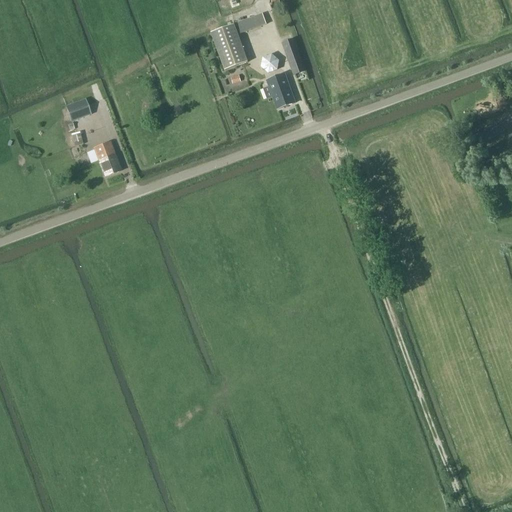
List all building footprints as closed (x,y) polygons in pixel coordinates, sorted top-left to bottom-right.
[(215,1),(214,0),(191,0),(191,1),(191,3),(192,5),(193,7),(194,9),(196,11),(198,12),(200,12),(202,13),(207,12),(209,11),(211,10),(213,8),(214,6),(215,4),(215,1)] [(247,64),(237,36),(266,26),(262,15),(210,35),(224,72),(247,64)] [(281,44),(293,77),(306,72),(294,40),(281,44)] [(263,60),(261,68),(268,74),(277,71),(278,62),(271,56),(263,60)] [(295,104),(285,76),(267,82),(278,111),(295,104)] [(240,84),(238,78),(231,81),(233,87),(240,84)] [(72,135),(81,133),(76,117),(68,119),(72,135)] [(81,133),(72,135),(75,147),(83,145),(81,133)] [(121,171),(110,143),(94,150),(105,178),(121,171)]
